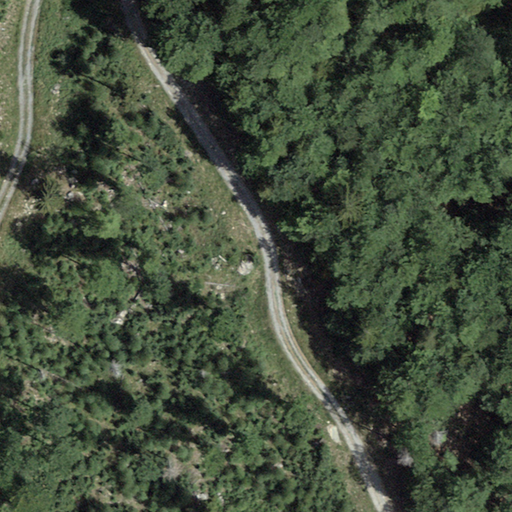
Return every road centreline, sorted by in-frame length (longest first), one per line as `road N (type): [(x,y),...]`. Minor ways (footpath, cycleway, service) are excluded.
road 1 (track): [(386,511),(351,435),(291,350),(260,230),(150,54),(127,0)]
road 2 (track): [(33,0),(24,131),(0,206)]
